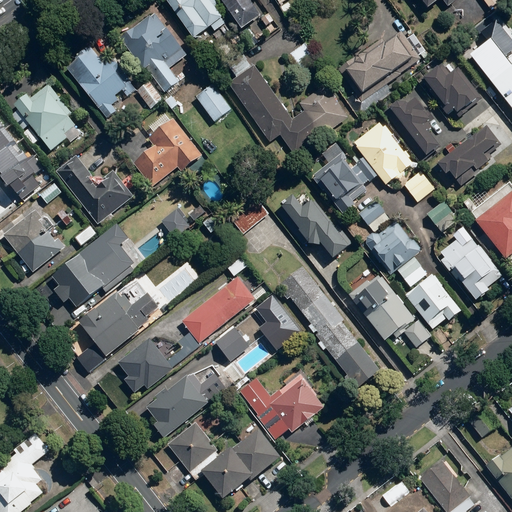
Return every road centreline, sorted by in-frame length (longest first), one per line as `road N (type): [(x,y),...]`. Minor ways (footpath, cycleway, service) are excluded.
road 1 (residential): [(299,511),(511,343)]
road 2 (tertiary): [(156,511),(0,315)]
